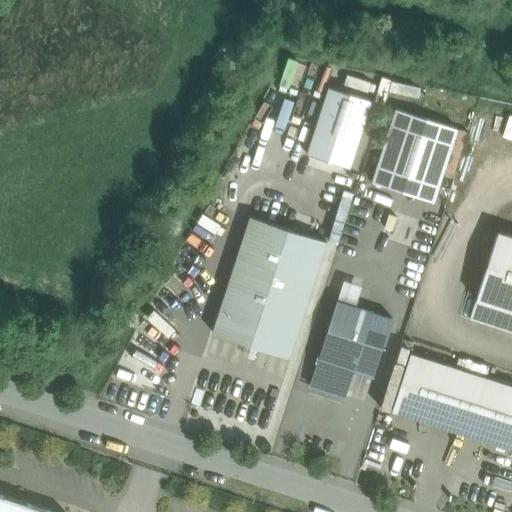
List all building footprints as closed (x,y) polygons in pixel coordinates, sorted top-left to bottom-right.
[(328,84),(308,151),(353,164),(377,83),(347,74),(343,89),(328,84)] [(374,181),(436,197),(444,167),(456,170),(468,126),(394,106),(374,181)] [(424,223),(386,210),(376,241),(414,253),(424,223)] [(327,241),(250,216),(213,332),(289,357),(327,241)] [(511,235),(498,231),(476,299),(511,310),(511,235)] [(511,310),(476,299),(470,318),(511,331),(511,310)] [(392,317),(337,300),(310,385),(346,396),(354,370),(373,376),(392,317)] [(511,385),(410,353),(391,410),(511,449),(511,385)] [(0,511),(53,511),(27,503),(4,495),(4,496),(0,494),(0,511)]
